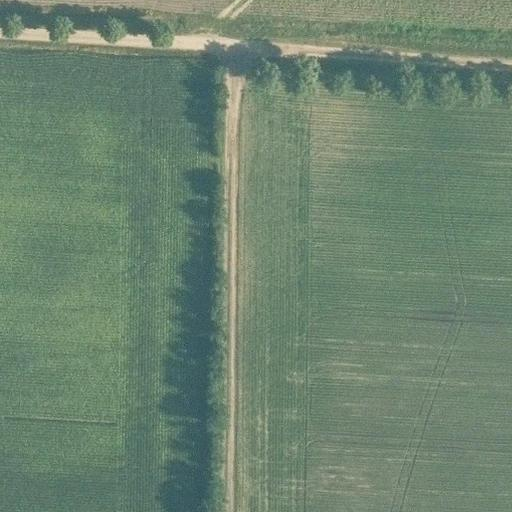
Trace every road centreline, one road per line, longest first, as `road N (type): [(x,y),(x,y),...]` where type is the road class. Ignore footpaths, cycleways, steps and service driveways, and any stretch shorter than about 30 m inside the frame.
road 1 (track): [(511,63),(230,47),(222,511)]
road 2 (unclassified): [(230,47),(0,31)]
